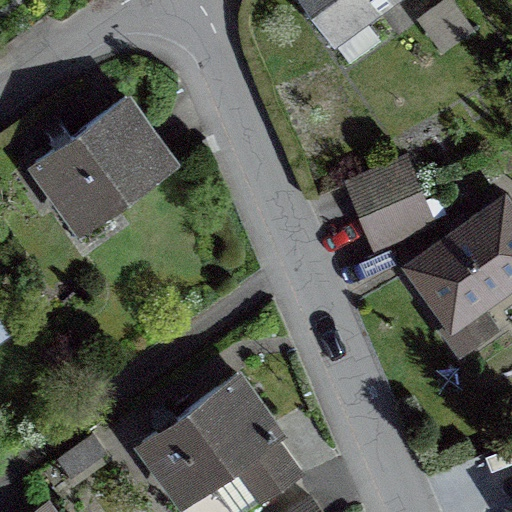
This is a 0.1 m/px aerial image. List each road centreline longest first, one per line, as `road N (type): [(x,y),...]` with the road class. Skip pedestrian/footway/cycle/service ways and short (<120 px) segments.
road 1 (residential): [(182,0),(400,511)]
road 2 (residential): [(0,92),(129,0)]
